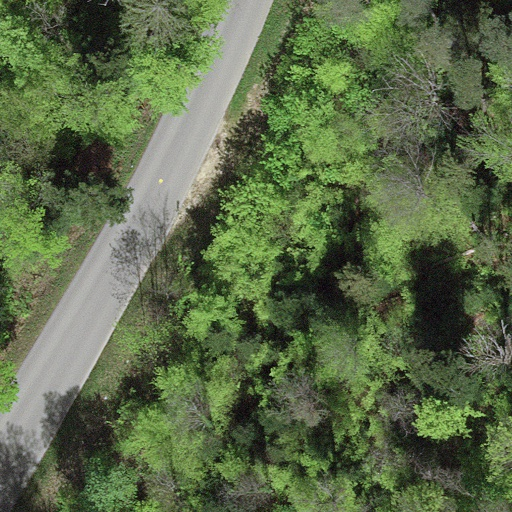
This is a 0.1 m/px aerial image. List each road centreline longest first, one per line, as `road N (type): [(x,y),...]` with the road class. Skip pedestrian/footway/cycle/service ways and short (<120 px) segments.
road 1 (tertiary): [(0,457),(157,184),(244,0)]
road 2 (track): [(157,184),(238,143),(311,0)]
